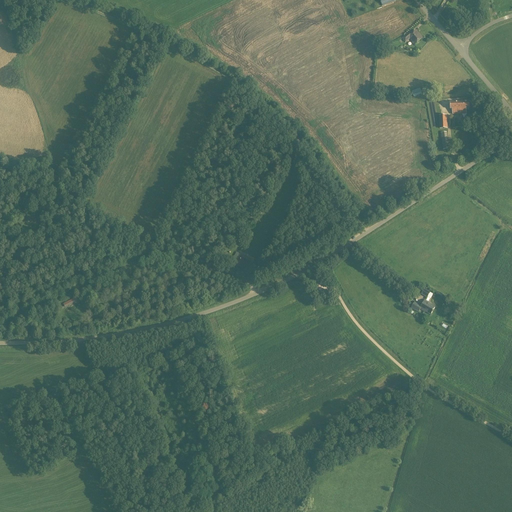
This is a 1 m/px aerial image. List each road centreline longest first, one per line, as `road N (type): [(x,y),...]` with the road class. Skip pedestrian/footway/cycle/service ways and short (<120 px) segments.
road 1 (unclassified): [(0,343),(136,332),(249,296),(320,261),(511,138)]
road 2 (track): [(367,231),(296,138),(249,93),(144,34)]
road 3 (track): [(417,381),(301,436),(250,482),(186,511)]
road 4 (track): [(21,310),(151,248),(245,283),(249,296)]
road 5 (track): [(320,261),(358,325),(417,381)]
